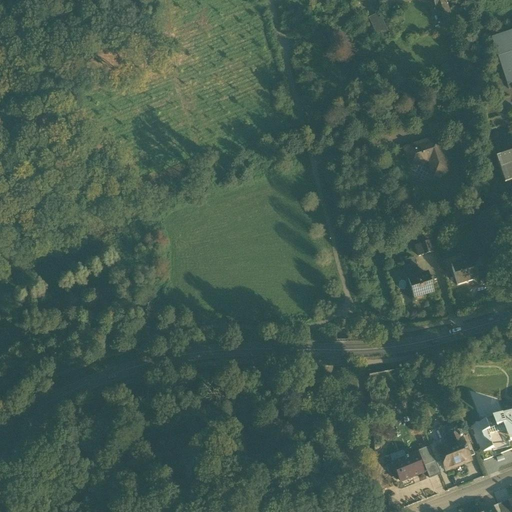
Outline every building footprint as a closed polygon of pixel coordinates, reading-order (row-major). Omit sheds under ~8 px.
[(434,9),(440,23),(451,19),(444,0),(427,0),(432,0),(436,8),(434,9)] [(511,10),(503,13),(507,23),(511,21),(511,10)] [(379,13),(368,18),(377,38),(388,33),(379,13)] [(511,32),(492,39),(507,84),(511,82),(511,32)] [(427,122),(431,135),(449,128),(445,116),(427,122)] [(431,172),(433,177),(451,171),(439,138),(424,143),(423,142),(404,149),(411,168),(428,162),(431,161),(434,171),(431,172)] [(511,151),(496,157),(504,183),(511,180),(511,151)] [(424,255),(432,252),(431,248),(429,241),(420,244),(424,255)] [(418,256),(424,255),(420,244),(415,246),(418,256)] [(402,261),(404,267),(416,263),(414,257),(402,261)] [(452,269),(457,286),(473,281),(476,282),(479,276),(476,274),(472,259),(461,262),(463,266),(452,269)] [(404,267),(407,279),(420,276),(416,263),(404,267)] [(407,279),(414,302),(423,300),(422,297),(433,293),(427,273),(420,276),(407,279)] [(511,410),(511,411),(510,410),(508,410),(506,410),(505,412),(504,414),(481,423),(479,422),(477,422),(475,423),(474,424),(473,426),(470,427),(474,436),(477,444),(479,444),(483,452),(511,440),(511,410)] [(442,461),(446,471),(456,467),(455,465),(470,459),(469,457),(461,436),(459,431),(446,436),(449,443),(437,448),(437,449),(442,461)] [(461,436),(469,457),(475,455),(467,434),(461,436)] [(437,449),(437,448),(434,441),(429,443),(430,446),(432,451),(437,449)] [(418,450),(424,465),(436,461),(432,451),(430,446),(418,450)] [(432,451),(436,461),(437,463),(442,461),(437,449),(432,451)] [(406,458),(406,456),(403,450),(389,456),(393,463),(406,458)] [(393,463),(399,481),(411,476),(411,478),(424,472),(420,462),(416,452),(406,456),(406,458),(393,463)] [(440,473),(437,463),(436,461),(424,465),(430,478),(441,474),(440,473)] [(440,473),(446,471),(442,461),(437,463),(440,473)] [(387,473),(376,477),(379,493),(393,488),(387,473)] [(509,500),(498,505),(498,504),(486,509),(487,511),(511,511),(511,507),(509,500)]
